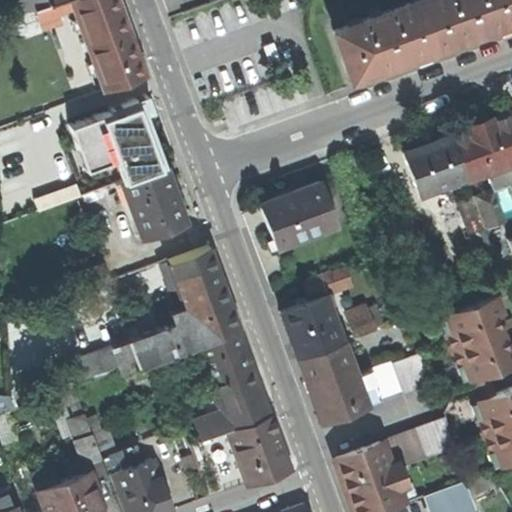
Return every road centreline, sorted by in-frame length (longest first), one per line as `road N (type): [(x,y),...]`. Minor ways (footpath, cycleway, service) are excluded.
road 1 (residential): [(313,471),(205,160)]
road 2 (residential): [(205,160),(511,48)]
road 3 (residential): [(147,0),(205,160)]
road 4 (residential): [(196,511),(313,471)]
